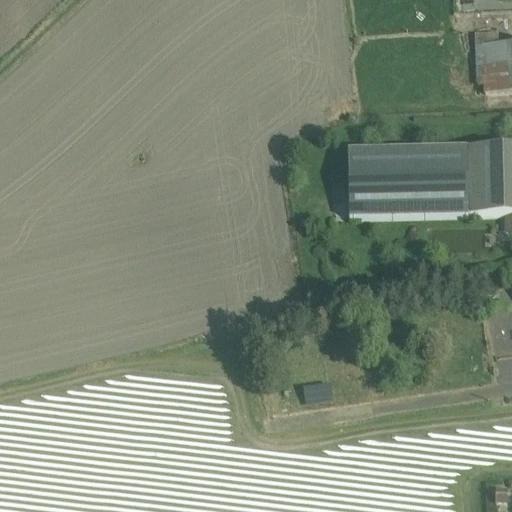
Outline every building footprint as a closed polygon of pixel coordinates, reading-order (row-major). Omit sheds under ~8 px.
[(499,38),(475,38),(476,88),(483,88),(484,99),(511,97),(511,48),(499,49),(499,38)] [(467,153),(347,155),(349,225),(503,221),(504,237),(511,237),(511,153),(467,154),(467,153)] [(510,273),(503,275),(506,291),(511,290),(511,268),(510,269),(510,273)] [(330,389),(303,393),(306,409),(333,405),(330,389)] [(496,494),(495,509),(507,509),(508,494),(496,494)]
